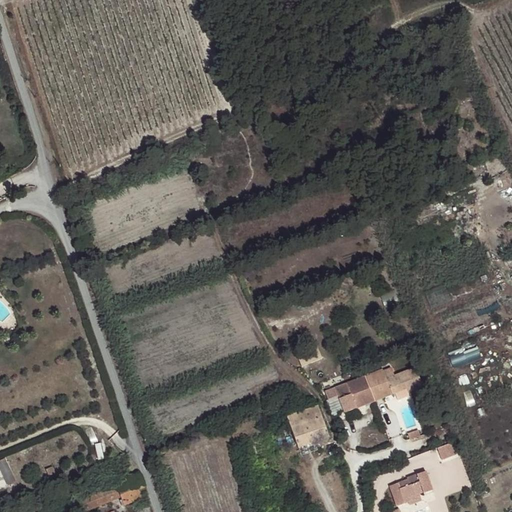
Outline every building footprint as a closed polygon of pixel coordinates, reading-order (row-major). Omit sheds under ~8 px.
[(478,341),(450,351),(455,367),(483,357),(478,341)] [(317,350),(299,357),(302,365),(320,358),(317,350)] [(382,370),(366,376),(375,401),(395,393),(406,389),(407,392),(422,387),(415,368),(395,376),(391,368),(383,371),(382,370)] [(375,401),(366,376),(325,392),(328,400),(339,396),(344,410),(345,412),(375,401)] [(408,395),(407,392),(406,389),(395,393),(397,399),(408,395)] [(339,396),(328,400),(326,401),(332,415),(344,410),(339,396)] [(318,406),(304,411),(315,441),(329,437),(318,406)] [(315,441),(304,411),(287,417),(298,447),(315,441)] [(451,443),(437,448),(439,458),(453,454),(451,443)] [(0,464),(9,484),(18,481),(8,459),(6,458),(0,460),(0,464)] [(403,485),(402,482),(390,486),(396,506),(408,502),(407,498),(419,494),(423,493),(423,494),(432,491),(431,489),(428,479),(426,472),(407,478),(407,480),(408,483),(403,485)] [(144,487),(140,476),(128,481),(121,483),(76,501),(49,511),(81,511),(121,497),(124,504),(141,497),(139,490),(144,487)] [(435,477),(428,479),(431,489),(439,486),(435,477)] [(239,504),(241,511),(243,511),(250,509),(251,511),(273,502),(269,492),(239,504)] [(407,498),(408,502),(409,504),(420,501),(419,494),(407,498)]
